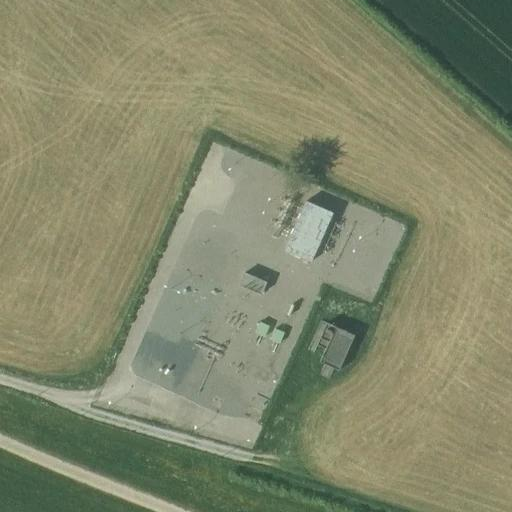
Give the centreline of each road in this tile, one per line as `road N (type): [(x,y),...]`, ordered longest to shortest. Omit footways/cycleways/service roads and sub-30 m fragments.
road 1 (unknown): [(269,230),(244,207),(214,208),(200,220),(166,262),(95,395)]
road 2 (track): [(51,396),(81,412),(258,459)]
road 3 (track): [(0,440),(171,511)]
